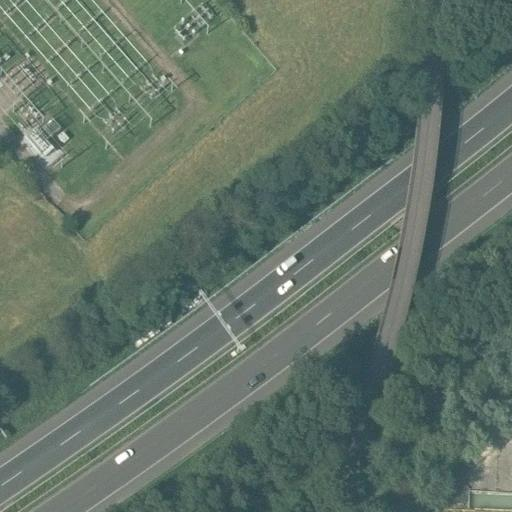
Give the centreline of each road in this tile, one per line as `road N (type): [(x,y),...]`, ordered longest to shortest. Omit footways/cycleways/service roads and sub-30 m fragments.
road 1 (motorway): [(511,92),(329,244),(0,477)]
road 2 (motorway): [(51,511),(363,294),(511,168)]
